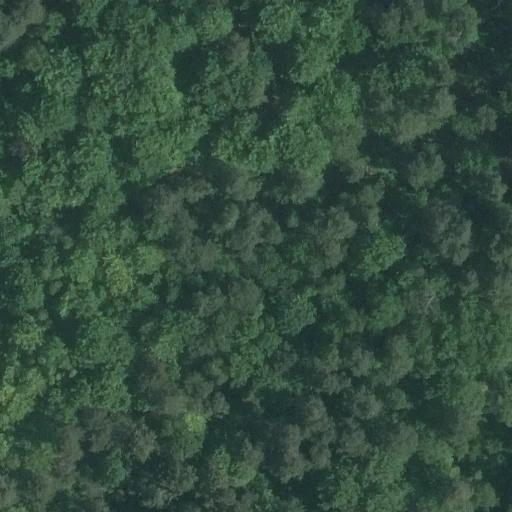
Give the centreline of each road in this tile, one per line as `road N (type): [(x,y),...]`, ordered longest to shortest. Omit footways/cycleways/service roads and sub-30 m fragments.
road 1 (track): [(511,400),(360,284),(293,214),(243,180),(192,164)]
road 2 (track): [(192,164),(164,158),(111,114),(70,45),(67,0)]
road 3 (track): [(0,71),(122,10),(187,0)]
